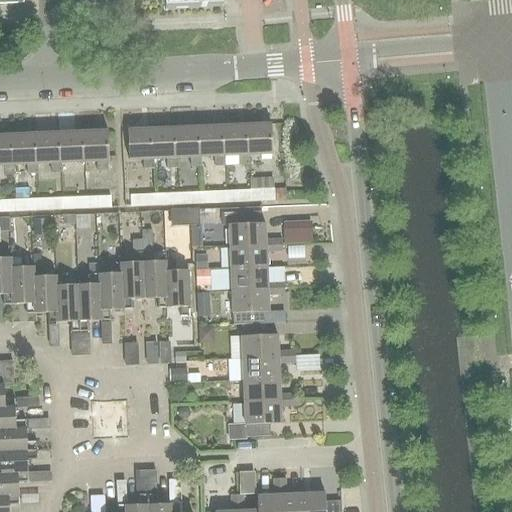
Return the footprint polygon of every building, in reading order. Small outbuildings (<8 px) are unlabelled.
[(163,0),(164,8),(169,8),(174,8),(179,8),(184,8),(189,7),(195,7),(200,7),(205,7),(210,6),(221,6),(221,4),(223,4),(222,0),(163,0)] [(270,125),(246,126),(247,156),(271,155),(270,125)] [(223,157),(247,156),(246,126),(221,127),(223,157)] [(221,127),(198,128),(199,158),(212,157),(212,167),(223,166),(223,157),(221,127)] [(198,128),(174,129),(175,159),(187,158),(188,169),(199,168),(199,158),(198,128)] [(174,129),(150,130),(151,160),(165,159),(165,169),(176,168),(175,159),(174,129)] [(151,170),(151,160),(150,130),(126,131),(127,161),(143,160),(144,170),(151,170)] [(105,132),(84,133),(85,163),(96,162),(97,172),(107,171),(105,132)] [(85,163),(84,133),(59,134),(60,164),(85,163)] [(59,134),(36,135),(37,165),(49,164),(50,174),(61,173),(60,164),(59,134)] [(37,174),(37,165),(36,135),(11,136),(13,166),(26,165),(27,175),(37,174)] [(11,136),(0,136),(0,166),(2,166),(2,176),(13,175),(13,166),(11,136)] [(250,191),(274,190),(273,179),(249,180),(250,191)] [(248,191),(249,203),(274,202),(274,190),(250,191),(248,191)] [(249,203),(248,191),(224,192),(225,204),(249,203)] [(225,204),(224,192),(200,193),(201,205),(225,204)] [(201,205),(200,193),(177,194),(177,206),(201,205)] [(177,206),(177,194),(152,195),(153,207),(177,206)] [(153,207),(152,195),(130,196),(130,208),(153,207)] [(86,198),(87,210),(111,209),(110,197),(86,198)] [(62,199),(62,211),(87,210),(86,198),(62,199)] [(38,200),(39,212),(62,211),(62,199),(38,200)] [(14,201),(15,213),(39,212),(38,200),(14,201)] [(0,201),(0,213),(15,213),(14,201),(0,201)] [(197,211),(170,212),(170,227),(197,226),(197,211)] [(265,247),(265,241),(264,225),(261,225),(260,213),(220,214),(221,227),(228,226),(229,248),(265,247)] [(74,216),(63,216),(63,226),(75,225),(74,216)] [(0,219),(0,230),(10,230),(9,219),(0,219)] [(46,220),(32,220),(33,237),(47,236),(46,220)] [(141,240),(144,300),(156,299),(156,309),(165,309),(163,262),(152,262),(151,230),(141,231),(141,240)] [(132,263),(120,264),(122,310),(131,310),(131,300),(144,300),(141,240),(131,240),(132,263)] [(230,270),(266,269),(265,253),(282,252),(281,241),(265,241),(265,247),(229,248),(230,270)] [(165,262),(163,262),(165,309),(178,308),(179,318),(188,318),(187,271),(175,272),(175,261),(174,251),(164,251),(165,262)] [(208,253),(196,253),(197,268),(208,267),(208,253)] [(41,255),(33,255),(33,268),(41,268),(41,255)] [(0,296),(1,296),(1,306),(12,306),(10,259),(0,259),(0,296)] [(20,259),(10,259),(12,306),(24,305),(24,315),(34,314),(32,268),(20,268),(20,259)] [(98,264),(88,265),(89,276),(98,275),(98,264)] [(110,275),(98,275),(100,321),(110,321),(109,311),(122,310),(120,264),(110,264),(110,275)] [(32,268),(34,314),(46,314),(46,324),(56,323),(54,277),(42,278),(41,268),(33,268),(32,268)] [(210,268),(197,269),(197,285),(211,285),(210,268)] [(267,290),(267,296),(283,295),(283,284),(266,284),(266,269),(230,270),(231,292),(267,290)] [(77,286),(79,332),(87,331),(87,322),(100,321),(98,275),(89,276),(88,276),(88,286),(77,286)] [(64,277),(54,277),(56,323),(68,322),(69,332),(79,332),(77,286),(64,287),(64,277)] [(231,292),(232,314),(232,326),(241,326),(264,325),(264,313),(268,313),(267,296),(267,290),(231,292)] [(210,306),(209,294),(196,294),(197,306),(210,306)] [(264,325),(241,326),(241,338),(242,360),(278,359),(277,353),(277,336),(265,337),(264,325)] [(278,359),(242,360),(242,382),(278,380),(278,365),(294,364),(294,352),(277,353),(278,359)] [(175,363),(185,363),(185,353),(174,353),(175,363)] [(187,370),(169,371),(170,385),(188,385),(187,370)] [(278,380),(242,382),(243,403),(279,402),(280,408),(296,407),(296,395),(279,396),(278,380)] [(0,409),(14,409),(14,399),(3,400),(3,386),(0,386),(0,409)] [(279,402),(243,403),(244,426),(245,426),(246,438),(269,437),(269,425),(280,424),(280,408),(279,402)] [(190,411),(186,408),(182,408),(178,411),(178,417),(181,420),(186,420),(190,417),(190,411)] [(0,430),(25,429),(24,421),(15,421),(14,409),(0,409),(0,430)] [(0,452),(36,451),(35,443),(25,443),(25,429),(0,430),(0,452)] [(0,474),(27,474),(26,461),(36,461),(36,451),(0,452),(0,474)] [(0,497),(18,496),(17,484),(27,483),(27,474),(0,474),(0,497)] [(284,480),(273,480),(273,489),(285,488),(284,480)] [(285,488),(273,489),(273,497),(279,496),(285,496),(285,488)] [(301,496),(301,511),(341,511),(341,502),(325,502),(324,494),(301,496)] [(168,511),(169,505),(156,505),(155,495),(146,496),(146,511),(168,511)] [(0,511),(8,511),(8,506),(18,506),(18,496),(0,497),(0,511)] [(146,511),(146,496),(137,496),(137,506),(124,506),(124,511),(146,511)] [(242,496),(230,497),(231,505),(242,504),(242,496)] [(258,511),(279,511),(279,496),(273,497),(256,497),(257,511),(258,511)] [(301,511),(301,496),(285,496),(279,496),(279,511),(301,511)]
